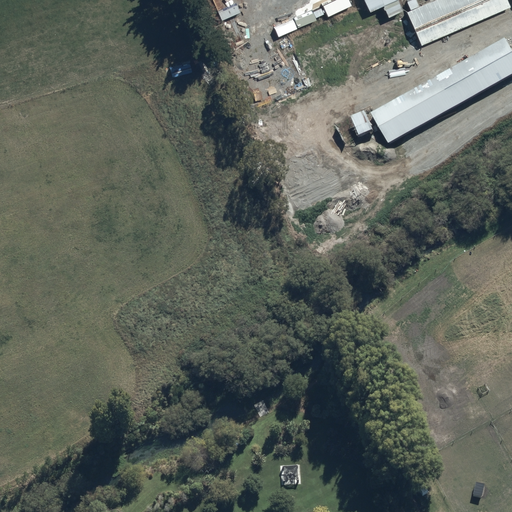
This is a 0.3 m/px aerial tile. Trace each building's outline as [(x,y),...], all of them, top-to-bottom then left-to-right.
[(399,1),(398,0),(363,0),(371,15),(399,1)] [(425,0),(417,3),(415,0),(409,0),(412,7),(407,12),(417,34),(497,0),(425,0)] [(397,66),(405,80),(495,32),(488,18),(397,66)] [(511,49),(506,39),(372,113),(389,144),(511,75),(511,49)] [(366,111),(336,124),(344,143),(374,130),(366,111)]
